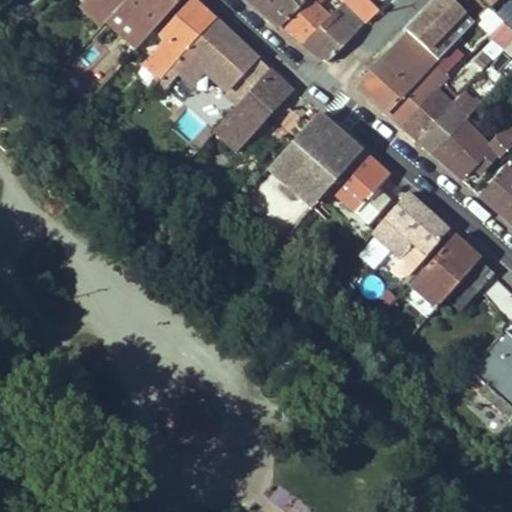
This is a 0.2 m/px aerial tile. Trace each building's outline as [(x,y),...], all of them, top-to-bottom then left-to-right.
[(85,0),(79,6),(100,28),(105,23),(126,0),(85,0)] [(126,0),(105,23),(134,51),(179,0),(126,0)] [(142,65),(159,80),(214,20),(191,0),(190,0),(157,36),(162,40),(142,65)] [(307,0),(247,0),(280,28),(307,0)] [(307,0),(280,28),(327,63),(378,11),(367,0),(307,0)] [(437,0),(425,13),(455,42),(474,23),(463,12),(450,0),(437,0)] [(450,0),(463,12),(474,23),(488,8),(479,0),(450,0)] [(495,0),(489,6),(488,8),(503,22),(511,30),(511,5),(506,0),(495,0)] [(406,33),(438,61),(455,42),(425,13),(406,33)] [(159,80),(149,91),(156,97),(178,73),(189,83),(203,67),(229,90),(257,60),(214,20),(159,80)] [(490,34),(504,48),(509,42),(511,39),(511,30),(503,22),(490,34)] [(354,85),(387,115),(434,65),(438,61),(406,33),(354,85)] [(229,90),(241,101),(268,72),(257,60),(229,90)] [(434,65),(387,115),(402,127),(442,84),(447,78),(434,65)] [(213,131),(236,153),(291,93),(268,72),(241,101),(213,131)] [(442,84),(402,127),(416,141),(450,105),(457,98),(442,84)] [(0,99),(15,113),(22,106),(7,92),(0,99)] [(457,98),(450,105),(467,120),(478,108),(462,93),(457,98)] [(450,105),(416,141),(433,155),(464,122),(467,120),(450,105)] [(310,122),(277,158),(292,172),(289,176),(306,191),(318,201),(328,189),(361,153),(317,115),(310,122)] [(464,122),(433,155),(461,179),(472,167),(477,163),(483,169),(495,156),(497,159),(511,143),(511,127),(508,124),(487,146),(464,122)] [(361,153),(328,189),(355,213),(346,223),(360,235),(391,200),(378,188),(388,177),(361,153)] [(277,158),(266,171),(311,209),(318,201),(306,191),(289,176),(292,172),(277,158)] [(472,167),(479,174),(483,169),(477,163),(472,167)] [(511,175),(503,167),(479,195),(511,223),(511,175)] [(406,194),(371,234),(400,259),(390,271),(396,276),(402,278),(408,276),(447,232),(406,194)] [(453,237),(401,295),(427,318),(445,297),(449,294),(478,261),(453,237)] [(445,297),(461,311),(479,290),(493,274),(478,261),(449,294),(445,297)] [(511,293),(493,274),(479,290),(499,314),(506,329),(505,332),(511,338),(511,293)] [(511,338),(505,332),(468,372),(511,411),(511,338)] [(171,402),(164,420),(171,437),(188,444),(206,437),(213,420),(206,403),(189,395),(171,402)] [(225,416),(214,425),(243,458),(254,449),(225,416)] [(245,510),(280,475),(254,449),(219,484),(245,510)] [(281,485),(269,497),(283,511),(303,511),(306,509),(281,485)]
